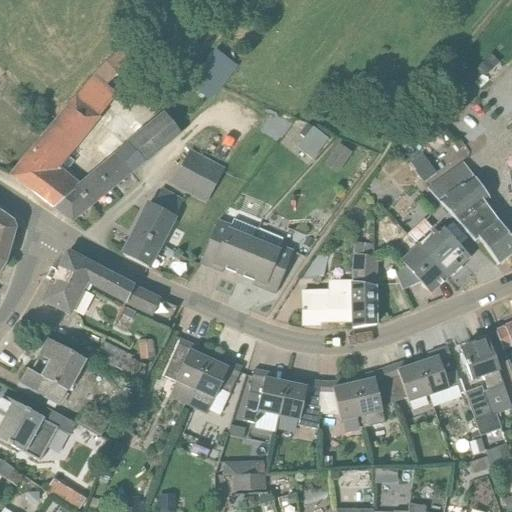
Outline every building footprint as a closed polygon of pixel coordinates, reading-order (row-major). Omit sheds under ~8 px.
[(119,51),(92,76),(104,88),(131,61),(119,51)] [(219,51),(199,75),(191,85),(208,100),(218,87),(236,66),(219,51)] [(477,67),(463,80),(470,87),(474,84),(483,74),(484,74),(488,70),(482,63),(477,67)] [(142,105),(158,84),(145,74),(129,95),(142,105)] [(12,177),(52,208),(77,189),(59,175),(62,171),(59,170),(100,118),(98,117),(108,104),(100,97),(103,92),(89,80),(86,84),(85,84),(12,177)] [(166,117),(130,146),(147,161),(180,134),(176,129),(166,117)] [(311,128),(299,144),(315,156),(327,140),(311,128)] [(72,222),(147,161),(130,146),(78,188),(77,189),(52,208),(72,222)] [(339,146),(330,159),(341,167),(350,154),(339,146)] [(192,152),(174,188),(207,206),(224,169),(192,152)] [(425,180),(438,171),(424,152),(412,161),(425,180)] [(463,165),(428,191),(443,208),(477,183),(473,178),(472,177),(463,165)] [(477,183),(443,208),(457,223),(484,204),(489,200),(477,183)] [(153,206),(148,204),(132,237),(158,250),(182,201),(161,189),(153,206)] [(484,204),(457,223),(475,243),(478,240),(480,242),(501,227),(484,204)] [(0,271),(4,265),(15,230),(12,223),(0,214),(0,271)] [(217,221),(203,255),(204,256),(215,260),(212,269),(222,274),(224,270),(234,274),(237,276),(252,239),(229,230),(231,226),(217,221)] [(511,242),(501,227),(480,242),(496,265),(496,266),(497,266),(511,255),(511,242)] [(416,247),(446,281),(470,259),(443,230),(437,236),(433,231),(416,247)] [(122,256),(148,269),(158,250),(132,237),(122,256)] [(252,239),(237,276),(254,282),(252,286),(263,291),(267,282),(278,286),(279,287),(293,252),(280,246),(279,246),(278,250),(252,239)] [(355,245),(354,257),(371,258),(372,247),(355,245)] [(404,267),(395,276),(402,292),(420,284),(430,295),(446,281),(416,247),(416,248),(400,262),(404,267)] [(67,253),(43,302),(61,311),(70,316),(86,286),(152,318),(160,300),(152,297),(133,288),(113,277),(100,271),(67,253)] [(323,279),(328,259),(315,255),(300,279),(314,279),(315,284),(320,284),(321,279),(323,279)] [(352,256),(351,282),(353,282),(352,322),(352,330),(376,326),(375,288),(374,288),(376,259),(371,258),(354,257),(352,256)] [(327,291),(302,291),(303,325),(319,325),(319,320),(329,320),(329,323),(352,322),(353,282),(351,282),(328,282),(327,291)] [(511,325),(495,333),(511,372),(511,298),(511,299),(511,300),(511,325)] [(134,314),(124,309),(121,316),(131,321),(134,314)] [(19,383),(60,406),(67,392),(68,393),(85,361),(48,340),(39,356),(50,363),(41,378),(27,370),(19,383)] [(166,370),(162,378),(174,384),(175,384),(169,399),(187,407),(208,360),(196,355),(189,351),(192,346),(180,341),(166,370)] [(486,341),(460,351),(470,377),(471,383),(483,379),(488,392),(483,393),(491,415),(495,414),(495,416),(511,410),(502,386),(486,341)] [(131,360),(131,358),(103,344),(96,358),(139,379),(145,367),(131,360)] [(447,390),(460,385),(447,348),(435,352),(437,358),(416,366),(427,398),(448,392),(447,390)] [(208,360),(187,407),(206,416),(213,402),(218,390),(229,396),(241,369),(230,364),(228,369),(208,360)] [(395,366),(384,370),(394,402),(405,399),(406,404),(427,398),(416,366),(405,370),(397,372),(395,366)] [(359,384),(349,386),(357,418),(360,418),(363,429),(384,424),(380,407),(390,404),(394,402),(384,370),(379,372),(372,374),(365,376),(366,382),(359,384)] [(253,371),(242,422),(255,424),(264,416),(276,419),(284,384),(264,380),(265,374),(253,371)] [(284,384),(276,419),(297,424),(297,427),(318,431),(318,418),(318,416),(319,383),(307,383),(306,389),(299,387),(284,384)] [(319,383),(318,416),(336,417),(338,422),(357,418),(349,386),(340,388),(332,390),(331,384),(319,383)] [(464,394),(480,438),(500,430),(495,416),(495,414),(491,415),(483,393),(480,388),(464,394)] [(2,397),(0,400),(0,416),(5,419),(0,427),(0,441),(12,448),(24,455),(25,454),(38,462),(56,429),(69,436),(75,426),(52,413),(28,400),(24,409),(2,397)] [(84,409),(76,424),(101,437),(108,422),(84,409)] [(230,427),(228,438),(242,441),(244,430),(230,427)] [(486,458),(469,464),(473,475),(490,470),(486,458)] [(47,490),(44,494),(73,511),(77,511),(88,497),(88,496),(55,476),(54,478),(47,490)] [(232,493),(265,492),(264,476),(231,477),(232,493)] [(295,493),(286,495),(289,507),(298,505),(295,493)] [(176,511),(175,495),(158,497),(158,511),(176,511)]
